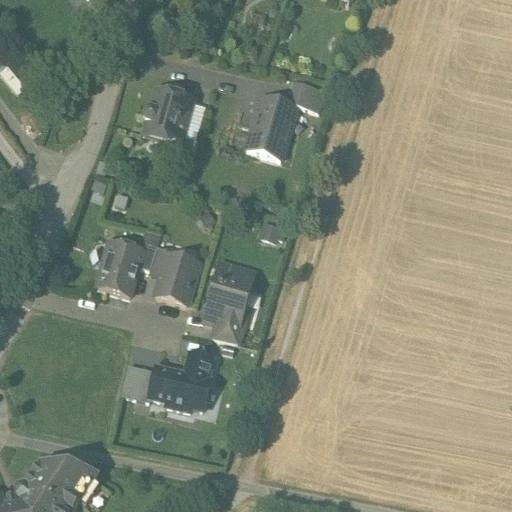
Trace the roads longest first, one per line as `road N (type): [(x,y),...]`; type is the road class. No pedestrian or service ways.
road 1 (track): [(387,0),(245,489),(225,511)]
road 2 (track): [(9,440),(360,511)]
road 3 (residential): [(24,294),(77,175),(133,0)]
road 4 (residential): [(24,294),(174,328)]
